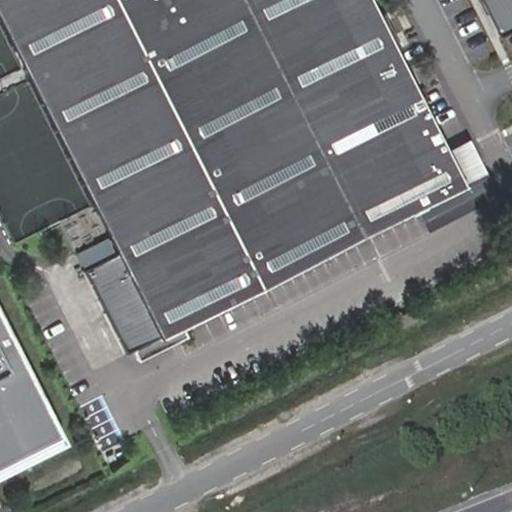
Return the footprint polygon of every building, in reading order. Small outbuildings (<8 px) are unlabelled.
[(0,0),(0,10),(32,75),(122,254),(90,273),(98,291),(109,311),(130,354),(137,351),(142,362),(190,339),(187,330),(472,189),(452,149),(380,5),(377,0),(0,0)] [(511,0),(485,0),(506,37),(511,34),(511,0)] [(474,140),(452,149),(472,189),(492,175),(474,140)] [(0,258),(0,477),(80,443),(0,258)] [(393,333),(418,320),(412,309),(388,322),(393,333)]
